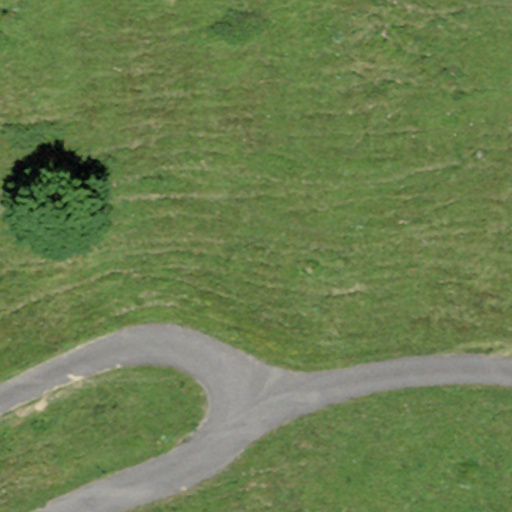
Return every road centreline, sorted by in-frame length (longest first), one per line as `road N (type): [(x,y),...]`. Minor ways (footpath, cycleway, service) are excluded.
road 1 (unclassified): [(222,408),(407,372),(511,377)]
road 2 (unclassified): [(0,397),(122,351),(172,350),(195,358),(222,408)]
road 3 (unclassified): [(222,408),(222,420),(172,473),(62,511)]
